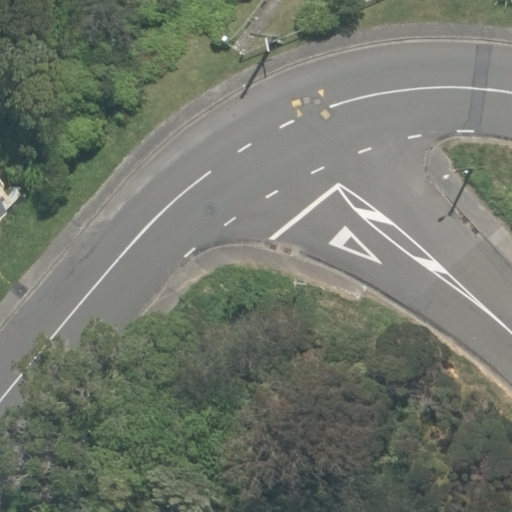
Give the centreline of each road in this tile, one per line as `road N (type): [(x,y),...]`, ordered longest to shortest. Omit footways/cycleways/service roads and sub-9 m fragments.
road 1 (residential): [(299,134),(201,182),(128,243),(0,407)]
road 2 (residential): [(299,134),(511,345)]
road 3 (residential): [(511,95),(417,90),(353,104),(299,134)]
